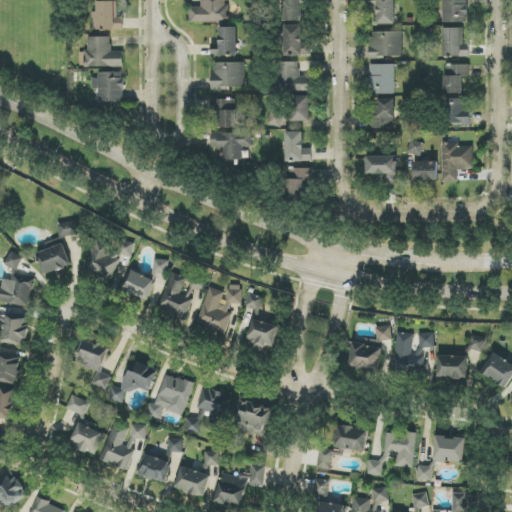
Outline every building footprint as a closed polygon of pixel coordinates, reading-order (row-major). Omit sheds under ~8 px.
[(190,23),(228,22),(227,0),(202,0),(203,7),(190,7),(190,23)] [(301,21),(300,0),(285,0),(286,21),(301,21)] [(369,0),(370,7),(377,8),(377,24),(395,25),(395,0),(369,0)] [(442,0),(443,23),(468,22),(467,0),(442,0)] [(123,30),(123,17),(115,17),(115,2),(97,2),(97,12),(92,12),(92,30),(123,30)] [(312,56),(311,42),(304,42),(303,25),(284,26),(285,57),(312,56)] [(237,27),(220,27),(220,44),(211,44),(212,57),(238,56),(237,27)] [(470,57),(469,46),(462,46),(461,28),(444,29),(445,57),(470,57)] [(403,33),(371,32),(370,57),(402,58),(403,33)] [(124,67),(123,52),(112,52),(111,37),(88,37),(88,51),(85,51),(86,68),(124,67)] [(299,62),(281,62),(282,92),(313,91),(312,77),(300,77),(299,62)] [(245,63),(213,63),(213,88),(245,88),(245,63)] [(395,65),(370,65),(370,95),(396,95),(395,65)] [(463,93),(462,77),(470,77),(470,65),(445,65),(445,93),(463,93)] [(124,72),(95,73),(95,89),(99,89),(99,103),(124,102),(124,72)] [(311,122),(310,96),(290,97),(291,122),(311,122)] [(395,99),(378,99),(378,116),(371,116),(372,128),(396,128),(395,99)] [(470,126),(470,99),(447,99),(446,125),(470,126)] [(219,128),(238,128),(239,110),(236,110),(236,100),(212,100),(212,112),(219,112),(219,128)] [(271,108),(268,125),(280,127),(283,110),(271,108)] [(252,147),(252,132),(211,133),(212,150),(224,150),(224,161),(243,160),(243,147),(252,147)] [(304,132),(286,132),(287,162),(313,162),(312,148),(304,148),(304,132)] [(422,156),(424,143),(410,140),(408,154),(422,156)] [(443,183),(458,183),(458,170),(474,170),(474,146),(461,147),(461,143),(442,143),(443,183)] [(397,157),(367,156),(367,176),(397,176),(397,157)] [(438,162),(415,162),(415,181),(438,181),(438,162)] [(313,181),(312,168),(287,169),(288,197),(305,197),(304,181),(313,181)] [(58,224),(61,240),(47,242),(48,251),(39,252),(42,274),(68,270),(64,238),(79,235),(77,221),(58,224)] [(115,280),(119,255),(132,257),(134,247),(94,240),(88,274),(115,280)] [(5,264),(16,271),(24,258),(12,251),(5,264)] [(168,275),(169,262),(155,260),(154,273),(168,275)] [(148,301),(156,281),(132,271),(123,290),(148,301)] [(186,277),(170,273),(161,310),(188,317),(192,299),(181,297),(186,277)] [(0,302),(30,306),(34,278),(13,276),(12,288),(0,286),(0,302)] [(211,287),(197,325),(225,335),(233,314),(228,313),(232,302),(238,304),(244,289),(230,284),(227,293),(211,287)] [(253,319),(259,319),(263,296),(249,294),(247,308),(255,309),(253,319)] [(25,347),(30,319),(7,315),(2,342),(25,347)] [(280,327),(253,319),(246,341),(273,350),(280,327)] [(377,327),(377,341),(392,341),(392,326),(377,327)] [(417,334),(396,333),(393,377),(423,379),(425,348),(434,349),(435,334),(417,333),(417,334)] [(484,353),(487,339),(471,335),(468,350),(484,353)] [(108,390),(111,376),(102,374),(109,347),(83,340),(76,364),(98,370),(93,386),(108,390)] [(381,370),(382,346),(351,345),(350,369),(381,370)] [(505,389),(511,379),(511,364),(495,352),(481,372),(505,389)] [(469,357),(438,356),(437,378),(468,379),(469,357)] [(0,383),(19,384),(21,358),(0,357),(0,383)] [(150,395),(157,368),(131,361),(122,389),(112,387),(108,400),(123,404),(127,388),(150,395)] [(195,384),(166,374),(158,398),(161,399),(159,406),(151,403),(146,415),(161,421),(165,410),(184,416),(195,384)] [(14,389),(0,388),(0,418),(13,419),(14,389)] [(211,412),(207,429),(223,433),(232,396),(203,388),(198,409),(211,412)] [(91,404),(73,395),(67,408),(84,417),(91,404)] [(186,431),(199,434),(202,421),(188,418),(186,431)] [(102,461),(127,470),(138,439),(144,441),(148,428),(135,424),(127,446),(124,445),(130,427),(114,422),(102,461)] [(105,434),(79,423),(72,439),(80,443),(78,449),(95,456),(105,434)] [(368,428),(337,427),(336,449),(367,451),(368,428)] [(0,463),(8,463),(5,432),(0,432),(0,463)] [(416,434),(386,433),(385,457),(396,457),(396,467),(415,468),(416,434)] [(435,461),(464,463),(465,438),(436,437),(435,461)] [(183,439),(169,439),(168,452),(183,453),(183,439)] [(342,456),(343,451),(320,449),(318,469),(332,470),(334,455),(342,456)] [(220,452),(205,452),(205,467),(219,467),(220,452)] [(171,462),(145,454),(138,475),(165,484),(171,462)] [(369,459),(368,475),(384,476),(385,460),(369,459)] [(266,466),(252,465),(251,474),(240,473),(240,477),(220,475),(217,503),(243,505),(245,485),(264,487),(266,466)] [(175,488),(204,498),(212,477),(183,466),(175,488)] [(433,467),(418,467),(418,480),(433,481),(433,467)] [(29,496),(15,473),(0,482),(0,495),(8,509),(29,496)] [(331,481),(316,480),(315,496),(330,496),(331,481)] [(373,489),(374,502),(390,501),(388,488),(373,489)] [(416,509),(430,506),(427,493),(413,496),(416,509)] [(467,511),(467,494),(453,494),(453,511),(467,511)] [(380,511),(381,511),(371,511),(372,499),(352,498),(351,511),(380,511)] [(62,511),(64,508),(36,499),(32,511),(62,511)] [(319,511),(345,511),(345,504),(319,503),(319,511)]
